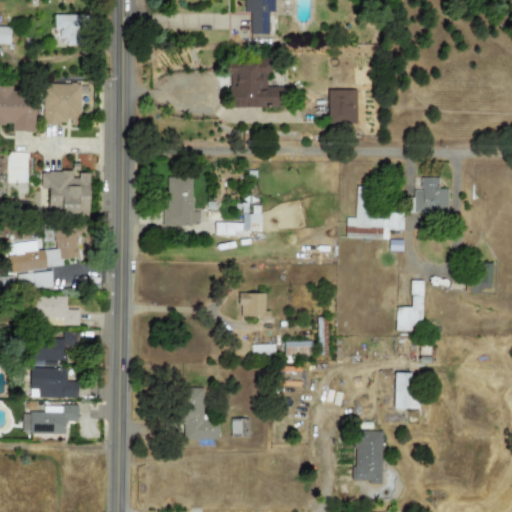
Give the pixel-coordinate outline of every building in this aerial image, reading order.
[(266,35),(266,12),(272,12),(272,0),(242,0),(242,12),(248,12),(248,35),(266,35)] [(52,30),(60,30),(59,45),(83,46),(83,15),(53,15),(52,30)] [(0,44),(8,45),(8,27),(0,27),(0,44)] [(278,108),(278,88),(266,88),(266,64),(225,63),(225,77),(227,77),(227,107),(278,108)] [(0,124),(9,125),(9,132),(32,132),(32,94),(9,94),(9,84),(0,84),(0,124)] [(41,125),(78,124),(77,84),(40,84),(41,125)] [(354,90),(325,91),(326,125),(355,124),(354,90)] [(87,173),(73,173),(73,172),(38,172),(38,189),(46,189),(45,212),(86,213),(87,173)] [(165,177),(165,208),(160,208),(160,225),(197,226),(198,212),(190,212),(190,177),(165,177)] [(437,178),(419,178),(418,190),(412,190),(412,198),(404,198),(404,214),(446,214),(446,189),(436,189),(437,178)] [(385,240),(386,217),(368,217),(369,187),(354,187),(353,218),(344,218),(343,238),(385,240)] [(213,223),(212,235),(231,236),(232,231),(258,231),(258,206),(250,206),(250,214),(240,214),(240,223),(213,223)] [(400,213),(386,214),(387,230),(401,230),(400,213)] [(75,258),(72,228),(52,230),(53,249),(35,251),(34,241),(7,244),(9,272),(61,267),(60,259),(75,258)] [(478,293),(478,289),(489,289),(490,264),(469,263),(468,293),(478,293)] [(15,274),(16,290),(50,289),(49,273),(15,274)] [(421,281),(409,281),(408,308),(394,307),(393,330),(419,331),(421,281)] [(263,293),(237,293),(237,320),(268,320),(268,311),(263,311),(263,293)] [(77,310),(63,310),(64,297),(30,296),(29,318),(43,318),(43,325),(77,327),(77,310)] [(73,333),(61,333),(61,342),(33,341),(33,361),(72,362),(73,333)] [(282,342),(282,357),(320,355),(320,351),(310,352),(309,342),(282,342)] [(28,397),(75,398),(75,370),(28,369),(28,397)] [(412,409),(412,373),(392,373),(392,409),(412,409)] [(216,440),(217,422),(201,421),(202,388),(177,387),(176,424),(181,424),(181,439),(216,440)] [(20,412),(20,433),(63,434),(63,422),(75,422),(76,406),(42,406),(42,413),(20,412)] [(229,436),(246,436),(246,418),(228,419),(229,436)] [(351,482),(379,483),(379,431),(352,431),(351,482)]
